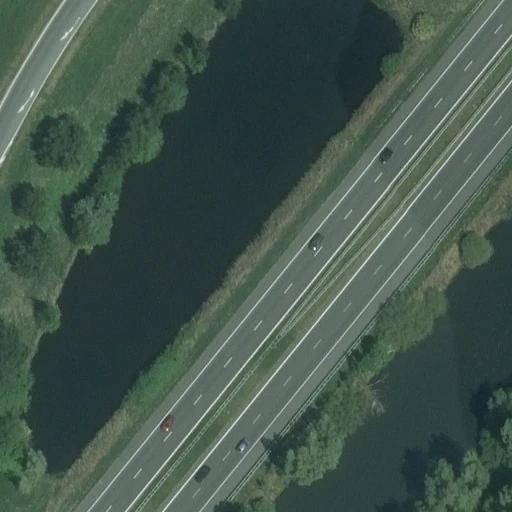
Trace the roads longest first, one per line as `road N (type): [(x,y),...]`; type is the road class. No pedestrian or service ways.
road 1 (motorway): [(511,13),(106,511)]
road 2 (motorway): [(180,511),(511,103)]
road 3 (motorway): [(80,0),(0,130)]
